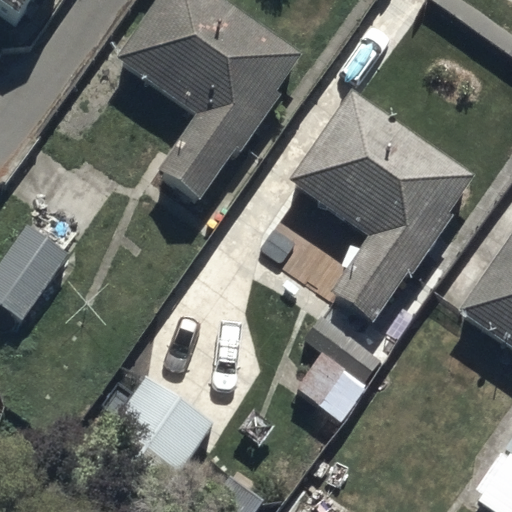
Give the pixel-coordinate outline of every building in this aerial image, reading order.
[(0,0),(0,22),(17,35),(42,0),(0,0)] [(300,66),(206,0),(169,0),(119,71),(197,127),(154,186),(195,214),(237,155),(300,66)] [(474,190),(356,107),(293,195),(371,251),(329,310),(369,338),(411,279),(474,190)] [(0,268),(0,320),(20,334),(68,267),(24,236),(0,268)] [(511,244),(458,320),(511,357),(511,244)] [(155,511),(210,439),(142,388),(87,463),(152,511),(155,511)]
